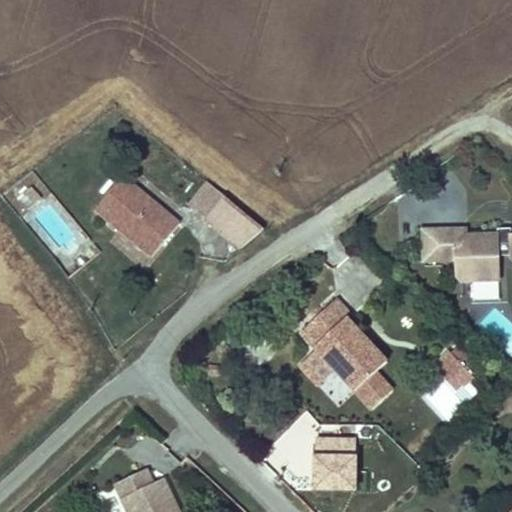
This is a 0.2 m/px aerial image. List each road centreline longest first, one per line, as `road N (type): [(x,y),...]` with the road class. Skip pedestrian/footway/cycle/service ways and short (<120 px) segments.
road 1 (residential): [(477,123),(162,377)]
road 2 (residential): [(162,377),(2,511)]
road 3 (residential): [(303,511),(162,377)]
